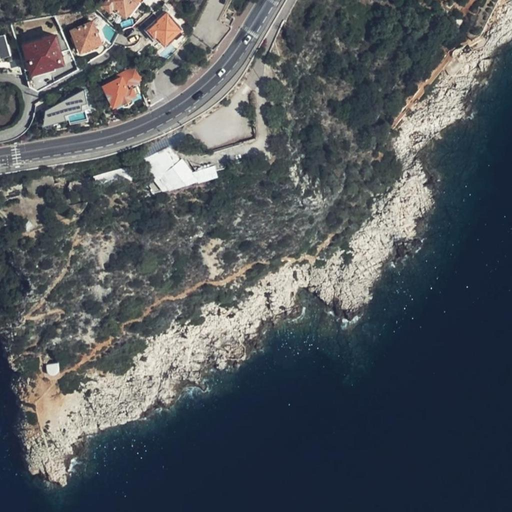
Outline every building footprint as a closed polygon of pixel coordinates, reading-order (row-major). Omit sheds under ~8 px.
[(138,0),(105,0),(103,3),(111,9),(113,5),(118,9),(127,15),(127,14),(138,0)] [(130,16),(141,2),(138,0),(127,14),(130,16)] [(182,28),(161,6),(152,14),(158,19),(148,29),(157,39),(159,37),(166,44),(182,28)] [(216,47),(229,31),(229,28),(231,22),(230,20),(225,18),(222,25),(218,24),(213,37),(216,47)] [(101,43),(92,22),(72,31),(74,37),(76,42),(81,52),(91,47),(100,43),(101,43)] [(0,55),(9,53),(3,33),(0,33),(0,55)] [(25,43),(33,70),(53,64),(64,60),(55,35),(25,43)] [(0,71),(21,72),(16,56),(0,56),(0,71)] [(450,58),(443,66),(444,70),(444,72),(444,73),(445,73),(445,74),(446,74),(446,75),(447,75),(449,75),(454,74),(461,67),(450,58)] [(33,70),(35,76),(40,75),(55,70),(53,64),(33,70)] [(102,83),(107,93),(110,98),(107,99),(111,107),(115,105),(119,107),(124,104),(126,107),(130,106),(133,105),(136,102),(135,99),(142,95),(141,91),(142,91),(138,83),(140,82),(138,79),(141,77),(134,66),(102,83)] [(35,76),(30,87),(37,90),(41,88),(46,77),(40,75),(35,76)] [(63,100),(51,106),(46,109),(46,116),(86,105),(83,88),(63,100)] [(33,103),(34,111),(49,103),(45,96),(37,100),(33,103)] [(61,97),(49,103),(51,106),(63,100),(61,97)] [(163,155),(174,170),(188,161),(180,150),(181,148),(180,146),(163,155)] [(162,162),(159,156),(154,159),(157,165),(162,162)] [(188,161),(174,170),(171,172),(181,186),(203,178),(188,161)] [(57,366),(44,368),(45,372),(48,377),(52,378),(56,376),(57,371),(57,366)]
